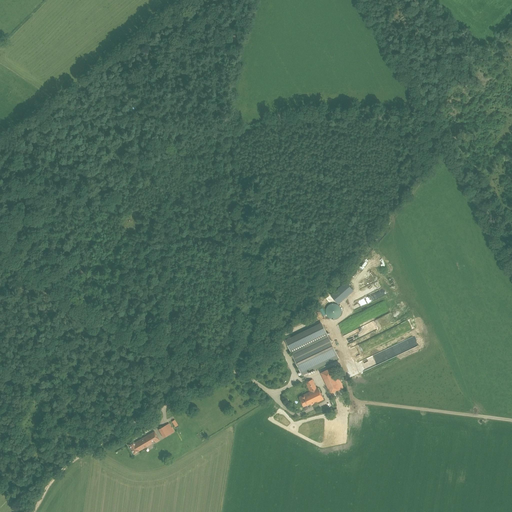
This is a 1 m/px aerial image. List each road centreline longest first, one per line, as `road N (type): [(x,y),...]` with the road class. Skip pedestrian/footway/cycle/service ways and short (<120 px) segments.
road 1 (unclassified): [(222,368),(105,322),(0,251)]
road 2 (track): [(233,126),(233,371)]
road 3 (tertiary): [(0,149),(192,0)]
road 4 (track): [(32,511),(49,483),(85,451),(222,368)]
road 5 (track): [(355,401),(511,420)]
